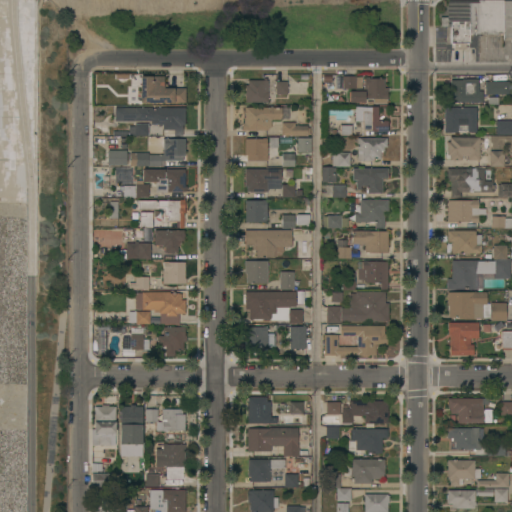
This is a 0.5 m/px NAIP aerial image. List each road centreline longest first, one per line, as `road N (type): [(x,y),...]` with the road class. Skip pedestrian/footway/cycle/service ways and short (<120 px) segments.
road 1 (residential): [(419,511),(418,60)]
road 2 (residential): [(214,511),(214,61)]
road 3 (residential): [(81,511),(82,62)]
road 4 (residential): [(511,378),(81,378)]
road 5 (residential): [(418,60),(82,62)]
